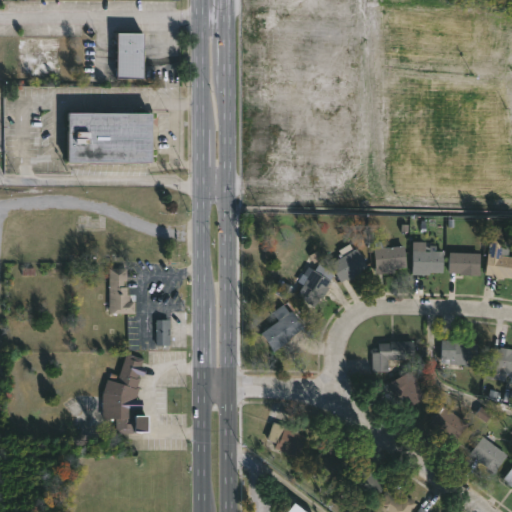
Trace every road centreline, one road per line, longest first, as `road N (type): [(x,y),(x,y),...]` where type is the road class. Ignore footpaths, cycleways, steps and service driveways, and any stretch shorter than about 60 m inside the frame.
road 1 (secondary): [(226,511),(224,0)]
road 2 (secondary): [(199,0),(199,511)]
road 3 (tertiary): [(480,511),(327,398),(226,387)]
road 4 (residential): [(511,313),(445,302),(363,305),(341,327),(327,398)]
